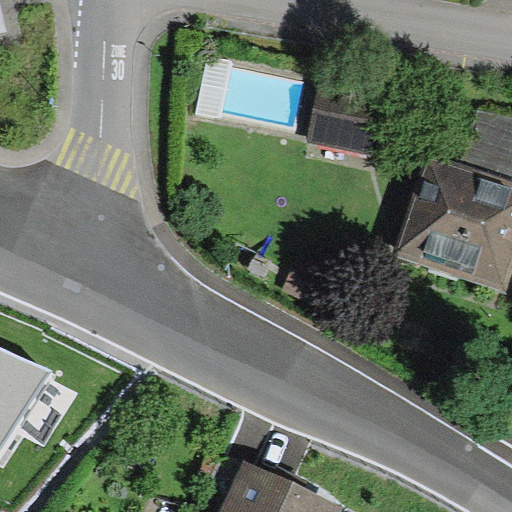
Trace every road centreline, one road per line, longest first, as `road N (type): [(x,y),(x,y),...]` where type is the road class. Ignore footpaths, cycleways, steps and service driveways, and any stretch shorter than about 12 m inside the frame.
road 1 (secondary): [(511,502),(76,250)]
road 2 (residential): [(76,250),(103,164),(117,0)]
road 3 (residential): [(511,42),(274,0)]
